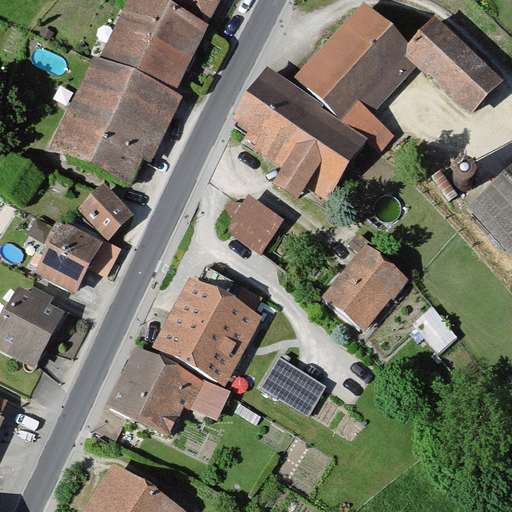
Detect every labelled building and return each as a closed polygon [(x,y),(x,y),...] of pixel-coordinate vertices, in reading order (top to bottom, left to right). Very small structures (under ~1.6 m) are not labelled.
[(212,26),(156,0),(136,0),(107,58),(180,94),(212,26)] [(225,0),(156,0),(212,26),(225,0)] [(369,0),(301,79),(356,126),(412,62),(425,48),(419,42),(369,0)] [(511,81),(440,19),(419,42),(425,48),(412,62),(481,122),(511,86),(511,81)] [(180,94),(107,58),(62,151),(143,191),(189,98),(180,94)] [(374,140),(271,73),(236,126),(295,164),(281,186),(307,203),(317,188),(335,200),(374,140)] [(53,175),(14,154),(0,179),(0,186),(36,206),(53,175)] [(511,170),(469,211),(511,256),(511,170)] [(107,187),(83,209),(113,241),(136,219),(107,187)] [(284,217),(246,196),(228,228),(265,249),(284,217)] [(97,271),(54,247),(38,274),(82,299),(97,271)] [(412,283),(368,247),(325,300),(370,336),(412,283)] [(269,317),(198,278),(159,349),(230,387),(269,317)] [(69,309),(20,285),(0,326),(0,350),(39,369),(69,309)] [(439,351),(459,334),(433,303),(413,320),(439,351)] [(235,394),(139,348),(112,406),(174,435),(187,407),(221,423),(235,394)] [(326,386),(280,358),(262,387),(308,416),(326,386)] [(0,441),(10,420),(0,415),(0,441)] [(192,511),(119,466),(90,511),(192,511)]
